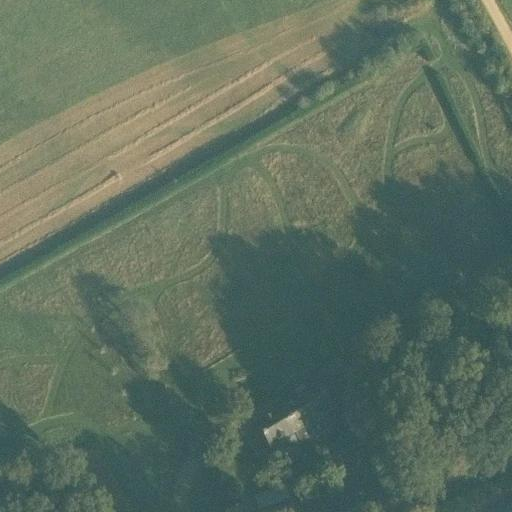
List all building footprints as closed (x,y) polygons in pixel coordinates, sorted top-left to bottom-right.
[(303,452),(344,427),(363,416),(339,376),(255,428),(269,452),(294,437),(303,452)] [(376,383),(363,391),(370,402),(383,394),(376,383)] [(402,395),(394,400),(399,409),(407,404),(402,395)] [(0,478),(1,482),(37,466),(30,449),(0,462),(0,478)] [(257,509),(288,502),(285,488),(254,495),(257,509)] [(293,511),(291,503),(262,511),(293,511)]
